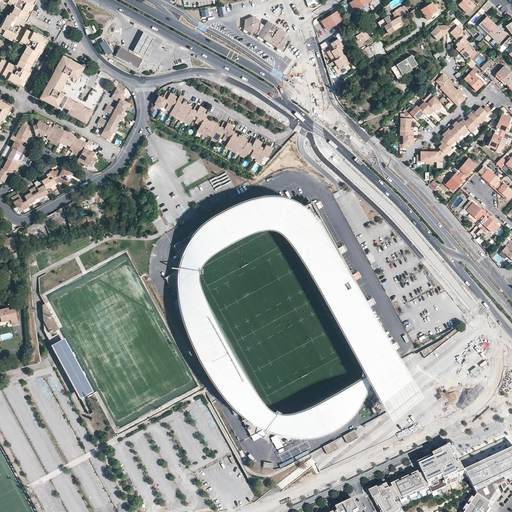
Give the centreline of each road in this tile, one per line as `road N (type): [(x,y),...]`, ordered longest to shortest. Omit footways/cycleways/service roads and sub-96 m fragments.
road 1 (primary): [(310,119),(416,220),(511,333)]
road 2 (primary): [(511,310),(336,127)]
road 3 (primary): [(106,0),(310,119)]
road 4 (primary): [(336,127),(277,81),(174,23)]
road 5 (residential): [(144,80),(214,74),(294,121),(310,119)]
road 6 (residential): [(354,481),(511,407)]
road 7 (residential): [(506,285),(397,167)]
road 8 (residential): [(93,183),(117,169),(141,128),(144,80)]
